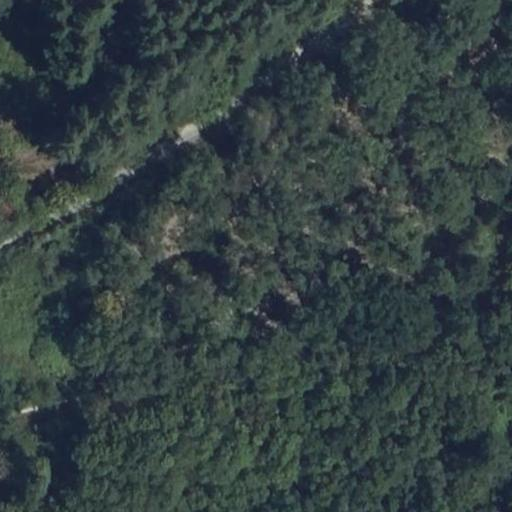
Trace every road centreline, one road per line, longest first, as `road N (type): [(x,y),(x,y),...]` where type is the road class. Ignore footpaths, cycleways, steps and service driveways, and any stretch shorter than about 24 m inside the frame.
road 1 (track): [(0,245),(100,191),(368,0)]
road 2 (track): [(375,330),(267,347),(0,419)]
